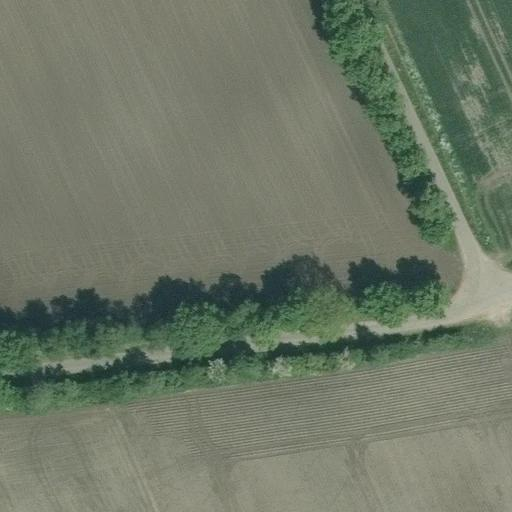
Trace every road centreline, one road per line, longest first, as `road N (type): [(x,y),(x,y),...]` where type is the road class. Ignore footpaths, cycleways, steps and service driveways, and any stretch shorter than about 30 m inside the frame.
road 1 (unclassified): [(488,297),(446,315),(0,370)]
road 2 (unclassified): [(353,0),(488,297)]
